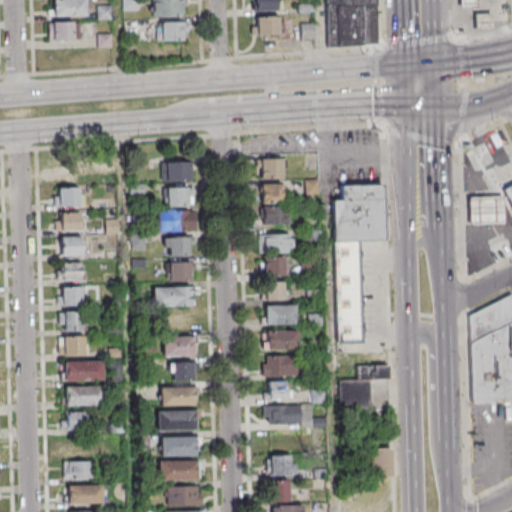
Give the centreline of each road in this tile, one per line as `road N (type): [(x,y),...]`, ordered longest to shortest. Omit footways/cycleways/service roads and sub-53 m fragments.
road 1 (residential): [(234,511),(223,116)]
road 2 (residential): [(29,511),(19,132)]
road 3 (secondary): [(420,199),(407,257),(413,511)]
road 4 (trunk): [(221,79),(0,96)]
road 5 (secondary): [(453,502),(436,443),(432,339),(408,333)]
road 6 (trunk): [(0,133),(189,119)]
road 7 (trunk): [(255,114),(420,107)]
road 8 (trunk): [(380,67),(221,79)]
road 9 (secondary): [(447,338),(441,249),(420,199)]
road 10 (trunk): [(164,121),(193,102),(266,97),(271,75)]
